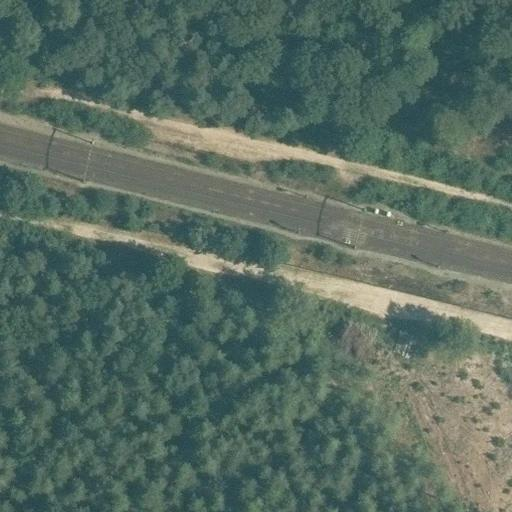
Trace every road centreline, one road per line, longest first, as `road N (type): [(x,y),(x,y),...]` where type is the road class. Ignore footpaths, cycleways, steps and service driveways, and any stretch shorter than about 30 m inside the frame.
road 1 (track): [(511,328),(0,206)]
road 2 (track): [(0,92),(69,95),(511,206)]
